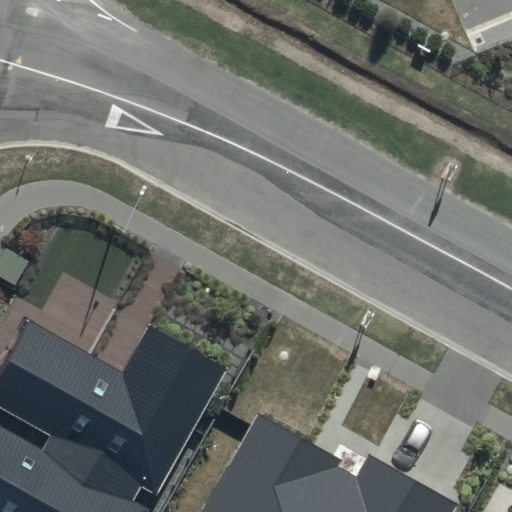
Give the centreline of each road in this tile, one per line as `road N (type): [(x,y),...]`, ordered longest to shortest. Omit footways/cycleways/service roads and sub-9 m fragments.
road 1 (tertiary): [(511,300),(193,124)]
road 2 (tertiary): [(193,124),(0,59)]
road 3 (tertiary): [(66,0),(193,124)]
